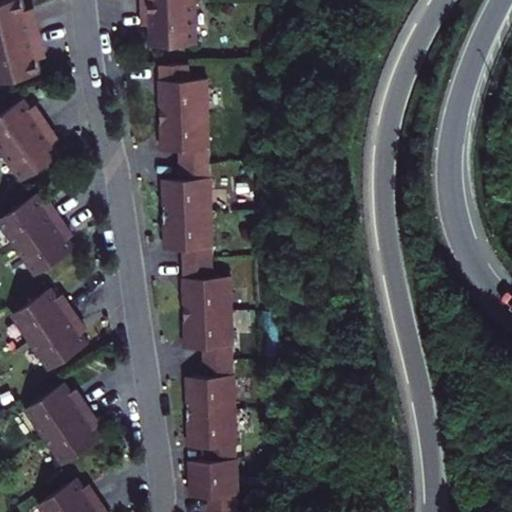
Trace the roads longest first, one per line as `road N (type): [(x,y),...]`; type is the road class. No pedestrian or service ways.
road 1 (trunk): [(441,0),(397,90),(382,187),(387,249),(427,435),(433,511)]
road 2 (residential): [(161,511),(118,178),(82,0)]
road 3 (trunk): [(511,312),(463,247),(448,177),(458,102),(499,0)]
